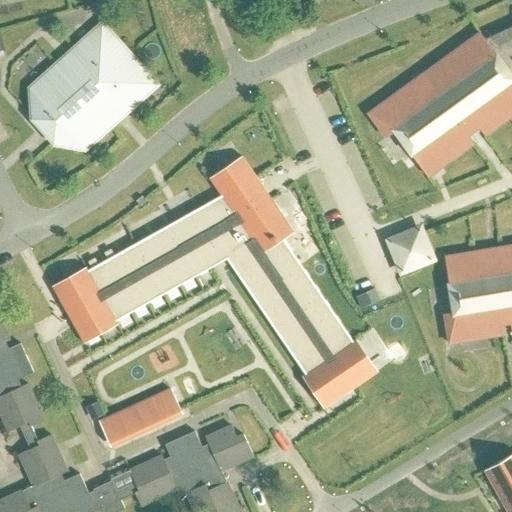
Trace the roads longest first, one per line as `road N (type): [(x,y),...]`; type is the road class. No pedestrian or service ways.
road 1 (unclassified): [(25,237),(101,192),(242,79)]
road 2 (unclassified): [(242,79),(427,0)]
road 3 (residential): [(331,510),(289,454),(247,471),(265,511)]
